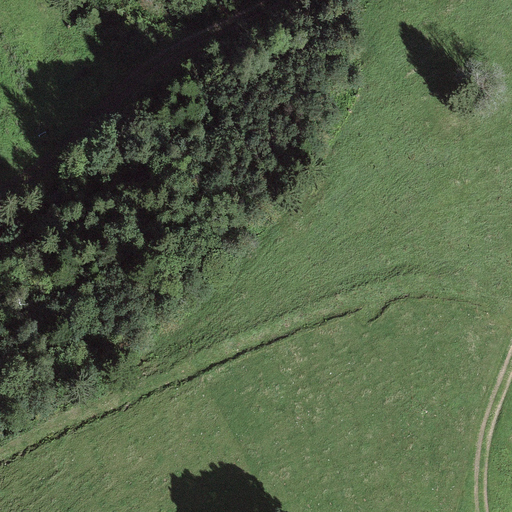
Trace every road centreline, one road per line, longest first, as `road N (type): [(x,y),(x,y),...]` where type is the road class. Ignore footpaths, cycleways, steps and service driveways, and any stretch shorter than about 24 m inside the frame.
road 1 (track): [(0,451),(261,333),(393,286),(461,287),(511,308)]
road 2 (track): [(0,196),(61,152),(168,53),(276,0)]
road 3 (track): [(482,511),(485,437),(511,360)]
